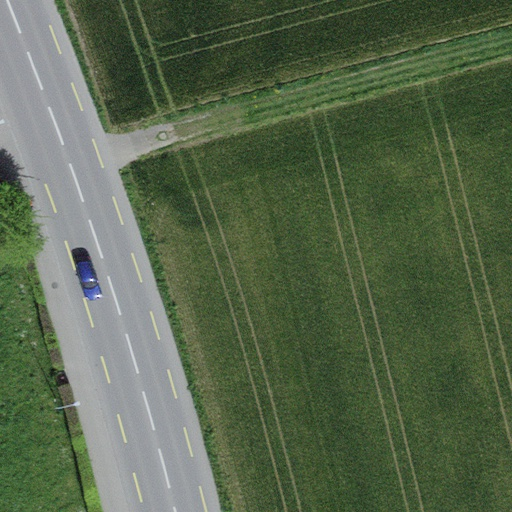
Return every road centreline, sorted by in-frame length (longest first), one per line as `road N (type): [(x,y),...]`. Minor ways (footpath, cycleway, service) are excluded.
road 1 (primary): [(0,0),(114,296),(176,511)]
road 2 (track): [(63,162),(511,47)]
